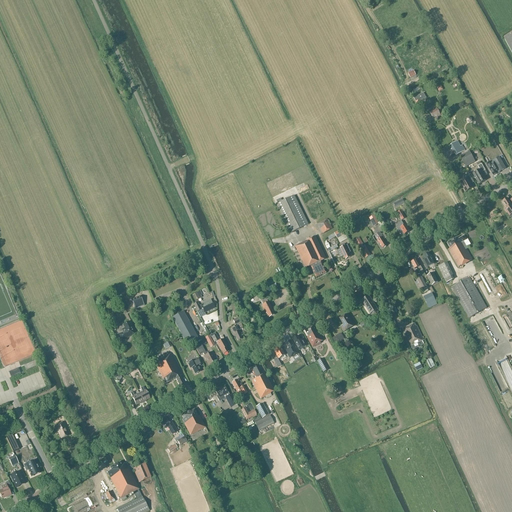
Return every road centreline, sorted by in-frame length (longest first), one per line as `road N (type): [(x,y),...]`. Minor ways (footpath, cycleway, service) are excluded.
road 1 (unclassified): [(238,361),(207,250),(93,0)]
road 2 (tertiary): [(238,361),(511,181)]
road 3 (track): [(468,210),(406,93),(401,62),(362,0)]
road 4 (tertiary): [(55,484),(238,361)]
road 5 (residential): [(0,374),(55,484)]
